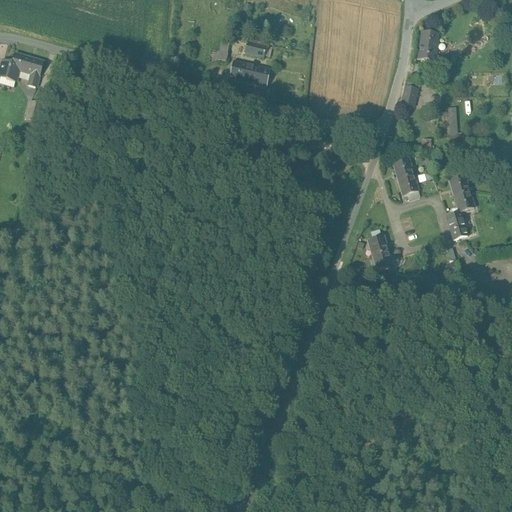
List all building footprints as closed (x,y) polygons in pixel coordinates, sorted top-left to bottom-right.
[(438,36),(422,33),(418,60),(434,63),(438,36)] [(264,40),(250,37),(249,43),(248,43),(246,55),(264,59),(267,46),(263,45),(264,40)] [(218,51),(219,52),(225,54),(228,44),(220,42),(218,51)] [(225,54),(219,52),(217,60),(226,62),(228,54),(225,54)] [(15,54),(12,64),(3,62),(0,71),(0,77),(6,79),(7,81),(13,82),(14,81),(16,82),(19,72),(30,75),(27,85),(36,88),(44,62),(15,54)] [(248,65),(234,61),(229,79),(244,82),(248,65)] [(270,70),(248,65),(244,82),(266,87),(270,70)] [(418,90),(405,87),(401,105),(414,108),(418,90)] [(42,105),(30,102),(26,120),(38,123),(42,105)] [(449,133),(457,133),(457,108),(449,108),(449,133)] [(408,161),(394,165),(396,172),(398,172),(401,180),(413,176),(408,161)] [(413,176),(401,180),(403,189),(401,189),(403,197),(418,192),(413,176)] [(464,177),(450,182),(452,189),(454,188),(457,197),(469,193),(464,177)] [(469,193),(457,197),(459,205),(457,206),(459,213),(460,213),(474,209),(469,193)] [(459,213),(446,217),(453,240),(467,236),(460,213),(459,213)] [(383,236),(368,240),(370,248),(372,247),(375,255),(388,252),(383,236)] [(452,249),(447,250),(450,261),(455,260),(452,249)] [(388,252),(375,255),(378,264),(376,265),(378,272),(393,267),(388,252)] [(471,273),(464,276),(467,283),(468,286),(473,284),(472,281),(474,280),(471,273)]
